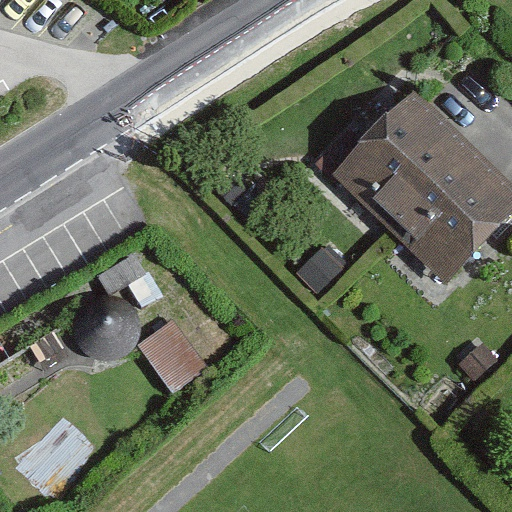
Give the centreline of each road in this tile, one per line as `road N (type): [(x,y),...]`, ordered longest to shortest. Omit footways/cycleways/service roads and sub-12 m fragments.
road 1 (tertiary): [(288,0),(0,181)]
road 2 (unknown): [(158,81),(0,46)]
